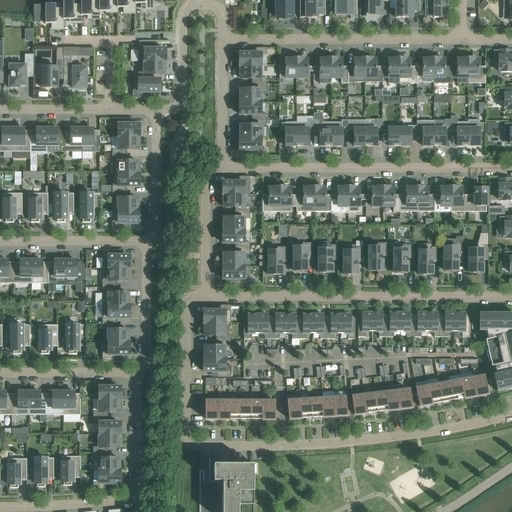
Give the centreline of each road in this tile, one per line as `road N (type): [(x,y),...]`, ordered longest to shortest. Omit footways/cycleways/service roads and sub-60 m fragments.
road 1 (residential): [(208,295),(189,297),(189,445),(403,437),(511,413)]
road 2 (residential): [(208,295),(511,300)]
road 3 (residential): [(223,166),(511,174)]
road 4 (residential): [(10,511),(131,505),(136,375)]
road 5 (residential): [(223,41),(461,40)]
road 6 (residential): [(151,241),(0,242)]
road 7 (residential): [(157,107),(183,107),(181,19),(187,5),(200,1)]
road 8 (residential): [(223,166),(210,170),(208,295)]
road 9 (residential): [(136,375),(146,357),(151,241)]
road 10 (residential): [(0,374),(136,375)]
road 11 (residential): [(151,241),(157,107)]
road 12 (residential): [(223,41),(223,166)]
